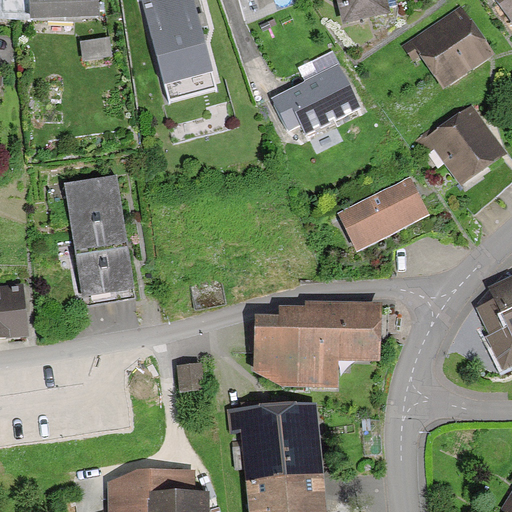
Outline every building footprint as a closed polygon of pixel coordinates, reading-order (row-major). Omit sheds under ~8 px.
[(0,0),(0,22),(26,22),(26,0),(0,0)] [(96,0),(26,0),(26,22),(96,20),(96,0)] [(188,0),(145,0),(139,2),(166,101),(212,88),(188,0)] [(337,0),(343,25),(392,14),(388,0),(337,0)] [(511,0),(495,0),(511,23),(511,0)] [(443,90),(494,56),(462,9),(406,47),(416,62),(421,58),(443,90)] [(112,36),(85,43),(89,60),(117,53),(112,36)] [(357,110),(329,56),(297,72),(305,88),(270,106),(284,133),(297,127),(303,138),(357,110)] [(502,158),(468,108),(415,144),(424,157),(432,152),(457,189),(502,158)] [(116,178),(65,186),(85,309),(136,300),(116,178)] [(423,218),(406,183),(337,217),(355,252),(423,218)] [(511,278),(489,290),(495,301),(477,310),(489,334),(485,336),(503,372),(511,368),(511,278)] [(0,343),(29,340),(23,287),(0,289),(0,343)] [(381,317),(381,305),(308,304),(308,308),(280,307),(280,316),(253,315),(252,388),(337,390),(338,364),(380,365),(381,317)] [(201,400),(197,366),(173,368),(177,402),(201,400)] [(326,511),(319,404),(228,411),(229,436),(244,435),(249,511),(326,511)] [(195,491),(195,471),(136,472),(109,486),(108,511),(211,511),(212,491),(195,491)]
